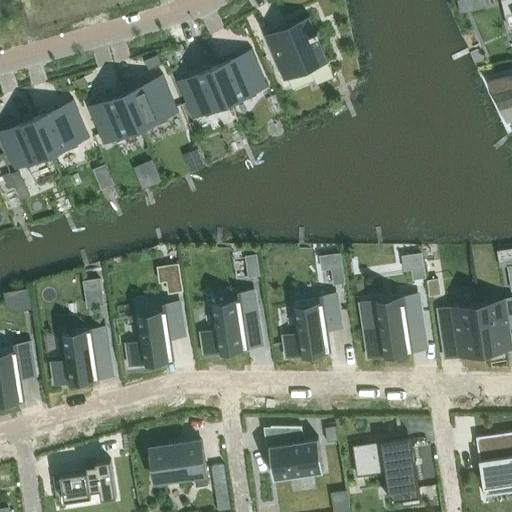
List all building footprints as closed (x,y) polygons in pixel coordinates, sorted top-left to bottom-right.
[(484,6),(482,0),(472,0),(474,8),(484,6)] [(511,0),(502,0),(506,14),(511,12),(511,0)] [(310,14),(265,33),(284,79),(329,60),(310,14)] [(241,54),(215,65),(232,104),(257,94),(255,89),(266,85),(267,86),(269,86),(252,47),(252,48),(251,48),(254,55),(243,60),(241,54)] [(158,53),(142,59),(148,72),(163,65),(158,53)] [(50,81),(90,73),(87,61),(47,69),(50,81)] [(177,79),(193,117),(195,117),(194,115),(205,111),(207,115),(232,104),(215,65),(179,80),(178,79),(177,79)] [(490,78),(487,79),(507,122),(509,120),(511,117),(511,72),(504,75),(490,78)] [(20,73),(0,79),(0,106),(28,97),(20,73)] [(151,80),(126,90),(143,130),(168,119),(166,115),(177,110),(178,112),(179,111),(163,73),(162,73),(165,81),(154,86),(151,80)] [(88,105),(104,143),(105,142),(105,141),(116,136),(118,140),(143,130),(126,90),(90,106),(89,104),(88,105)] [(62,105),(37,116),(53,155),(54,155),(79,144),(77,140),(88,135),(89,137),(90,136),(74,98),(73,99),(76,106),(65,111),(62,105)] [(0,129),(0,133),(15,168),(16,168),(16,166),(27,161),(28,166),(53,155),(37,116),(1,131),(0,130),(0,129)] [(10,172),(3,175),(9,188),(16,185),(10,172)] [(24,182),(16,185),(22,198),(30,195),(24,182)] [(261,265),(249,267),(250,277),(262,276),(261,265)] [(343,266),(331,268),(333,284),(345,282),(343,266)] [(184,279),(169,281),(171,293),(186,291),(184,279)] [(30,286),(17,288),(20,309),(33,307),(30,286)] [(217,328),(203,330),(206,352),(248,346),(244,319),(258,317),(254,290),(240,292),(241,298),(213,302),(217,328)] [(300,331),(285,334),(288,355),(330,349),(326,322),(340,320),(336,293),(295,299),(300,331)] [(381,332),(367,334),(370,356),(412,349),(408,323),(422,321),(418,293),(377,299),(381,332)] [(511,297),(479,302),(486,350),(511,345),(511,344),(508,319),(511,318),(511,297)] [(143,340),(128,342),(131,363),(174,357),(169,330),(184,328),(179,301),(165,303),(166,310),(139,314),(143,340)] [(479,302),(438,309),(442,329),(456,327),(460,354),(486,350),(479,302)] [(68,359),(53,361),(56,382),(99,376),(95,349),(109,347),(106,327),(64,333),(68,359)] [(0,400),(24,397),(20,371),(34,369),(30,341),(0,345),(0,400)] [(280,442),(269,444),(270,450),(274,477),(324,470),(319,436),(307,438),(301,426),(302,426),(302,424),(271,424),(271,426),(273,426),(280,442)] [(336,425),(325,427),(328,441),(338,439),(336,425)] [(511,430),(476,436),(485,495),(511,491),(511,430)] [(403,437),(353,444),(357,475),(386,471),(404,469),(406,486),(400,487),(401,494),(390,495),(390,500),(402,498),(403,505),(421,503),(413,448),(405,449),(403,437)] [(202,438),(150,446),(155,485),(195,479),(196,485),(208,483),(208,477),(202,438)] [(88,469),(53,474),(56,494),(64,493),(91,489),(101,488),(102,498),(117,495),(111,458),(96,461),(96,458),(87,459),(88,469)] [(223,463),(212,465),(215,484),(218,507),(228,505),(223,463)]
